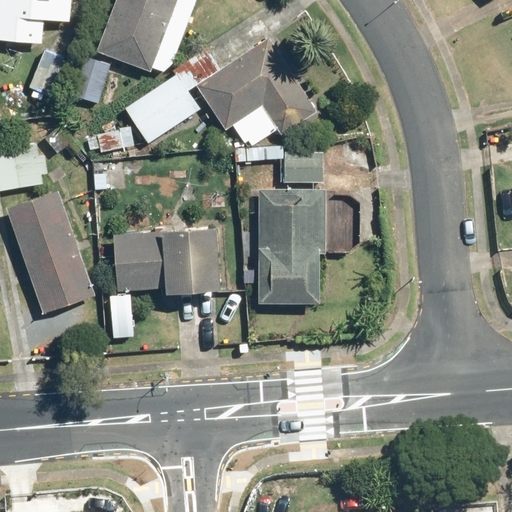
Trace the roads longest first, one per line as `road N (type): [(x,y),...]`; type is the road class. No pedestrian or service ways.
road 1 (residential): [(376,0),(411,64),(435,154),(456,387)]
road 2 (tertiary): [(456,387),(185,413)]
road 3 (tertiary): [(185,413),(0,429)]
